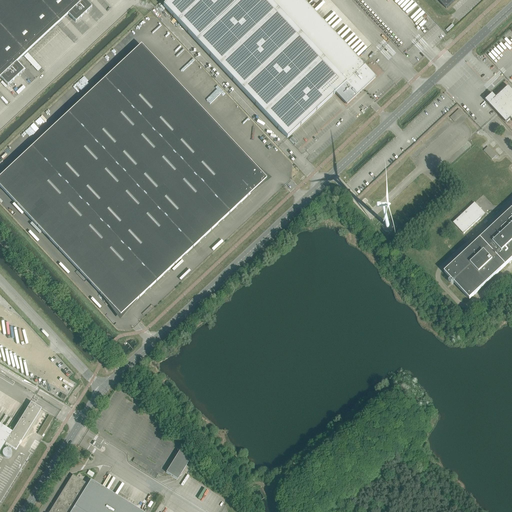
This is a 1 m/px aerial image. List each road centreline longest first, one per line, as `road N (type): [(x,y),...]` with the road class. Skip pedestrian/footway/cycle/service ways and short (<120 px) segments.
road 1 (unclassified): [(102,391),(511,6)]
road 2 (unclassified): [(102,391),(0,281)]
road 3 (unclassified): [(25,511),(102,391)]
road 4 (unknown): [(308,178),(306,152),(355,103),(374,103),(388,122)]
road 5 (unknown): [(331,174),(372,216),(421,171)]
road 6 (unknown): [(425,88),(340,0)]
